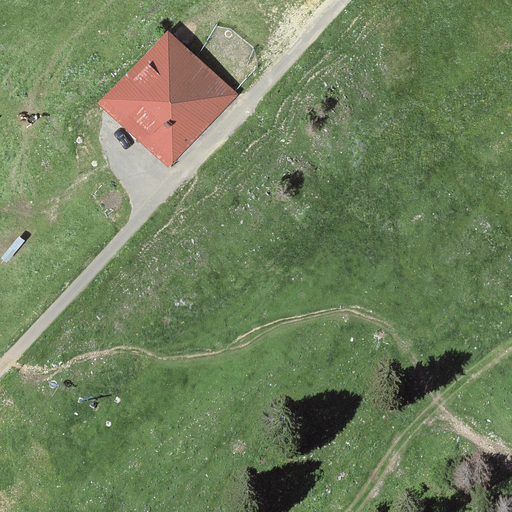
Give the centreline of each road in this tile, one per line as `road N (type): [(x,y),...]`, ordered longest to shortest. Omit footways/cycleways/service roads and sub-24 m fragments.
road 1 (track): [(345,0),(5,363)]
road 2 (track): [(0,255),(23,250),(95,169),(128,172),(162,195)]
